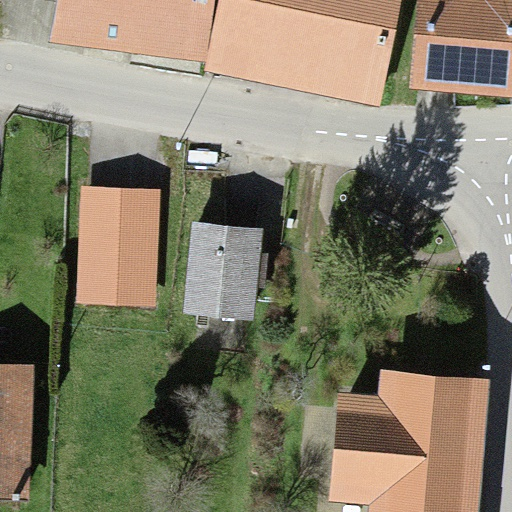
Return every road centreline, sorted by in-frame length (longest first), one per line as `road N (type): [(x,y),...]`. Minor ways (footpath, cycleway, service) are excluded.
road 1 (tertiary): [(0,77),(258,122),(496,146)]
road 2 (tertiary): [(496,146),(511,268)]
